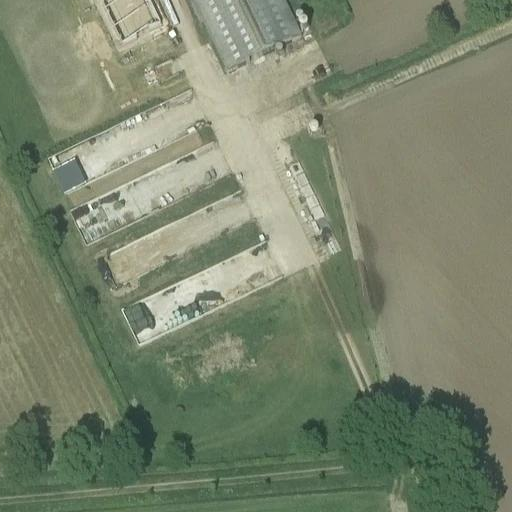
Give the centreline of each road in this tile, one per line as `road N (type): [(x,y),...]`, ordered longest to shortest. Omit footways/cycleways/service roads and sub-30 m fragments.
road 1 (track): [(0,509),(409,475),(430,498),(431,511)]
road 2 (track): [(409,475),(260,148)]
road 3 (track): [(260,148),(511,34)]
road 4 (track): [(184,0),(260,148)]
